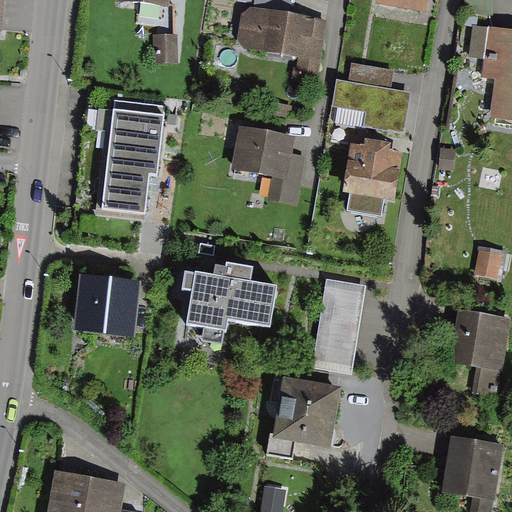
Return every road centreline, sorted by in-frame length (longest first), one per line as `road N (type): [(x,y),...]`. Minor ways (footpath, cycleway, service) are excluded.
road 1 (residential): [(7,400),(52,0)]
road 2 (residential): [(7,400),(63,420),(183,511)]
